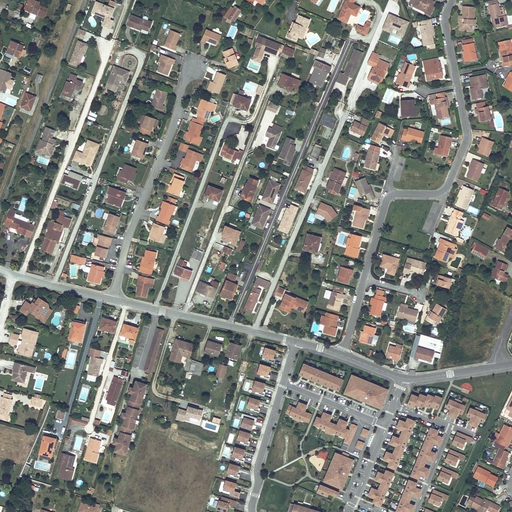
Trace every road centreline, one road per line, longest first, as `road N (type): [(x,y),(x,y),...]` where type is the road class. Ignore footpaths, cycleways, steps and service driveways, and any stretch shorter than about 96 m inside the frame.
road 1 (residential): [(228,326),(347,44)]
road 2 (residential): [(112,300),(190,64)]
road 3 (residential): [(253,332),(345,113)]
road 4 (residential): [(183,316),(265,101)]
road 5 (residential): [(242,122),(228,117),(153,309)]
road 6 (residential): [(363,276),(387,193),(446,189)]
road 7 (unknown): [(98,296),(62,431)]
road 8 (unknown): [(183,316),(166,342),(155,389),(207,407)]
road 9 (unknown): [(124,303),(87,430)]
road 10 (residential): [(251,511),(283,384)]
